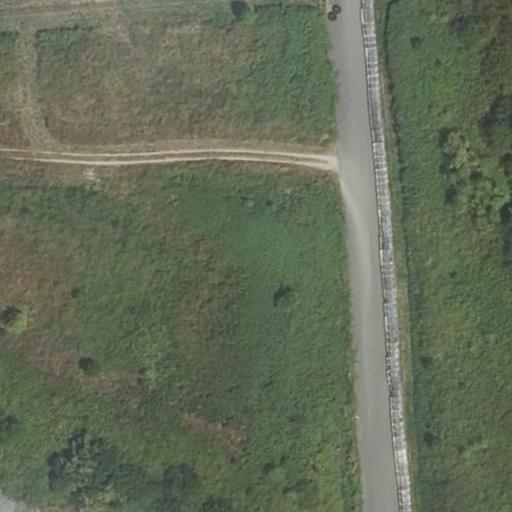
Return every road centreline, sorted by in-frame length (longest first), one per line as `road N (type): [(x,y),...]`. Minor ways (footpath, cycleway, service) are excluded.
road 1 (track): [(385,511),(346,0)]
road 2 (track): [(359,170),(0,147)]
